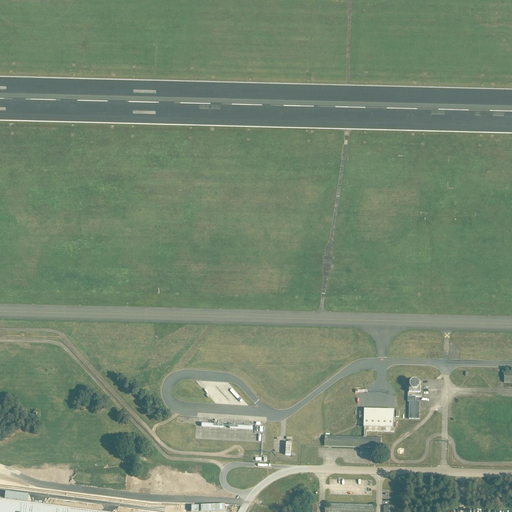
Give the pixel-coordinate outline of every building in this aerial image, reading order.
[(511,371),(506,372),(506,371),(505,370),(504,370),(503,371),(503,372),(504,373),(504,374),(504,375),(504,383),(511,383),(511,371)] [(409,381),(409,382),(408,382),(408,402),(409,402),(409,419),(419,420),(420,402),(415,402),(415,398),(421,398),(421,387),(420,387),(420,381),(411,381),(411,379),(409,379),(409,381)] [(395,411),(364,410),(364,432),(364,438),(366,438),(366,432),(394,433),(394,413),(395,411)] [(364,438),(342,437),(333,437),(325,437),(325,447),(359,448),(376,448),(381,448),(381,438),(373,438),(366,438),(364,438)] [(69,511),(0,503),(0,511),(69,511)]
